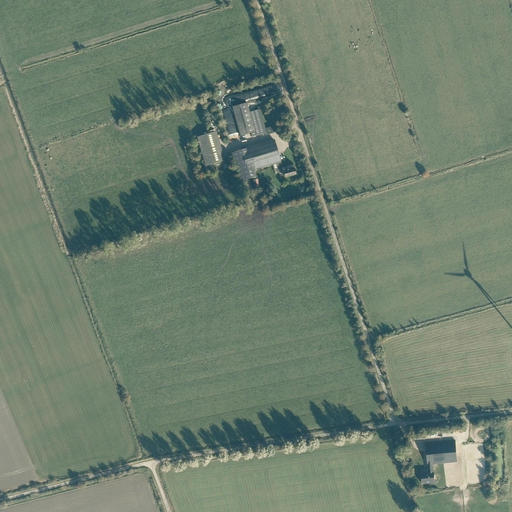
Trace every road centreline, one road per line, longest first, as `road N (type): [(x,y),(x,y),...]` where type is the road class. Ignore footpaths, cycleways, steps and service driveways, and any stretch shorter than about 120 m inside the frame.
road 1 (residential): [(254,0),(395,426)]
road 2 (unclassified): [(395,426),(153,464)]
road 3 (unclassified): [(153,464),(0,501)]
